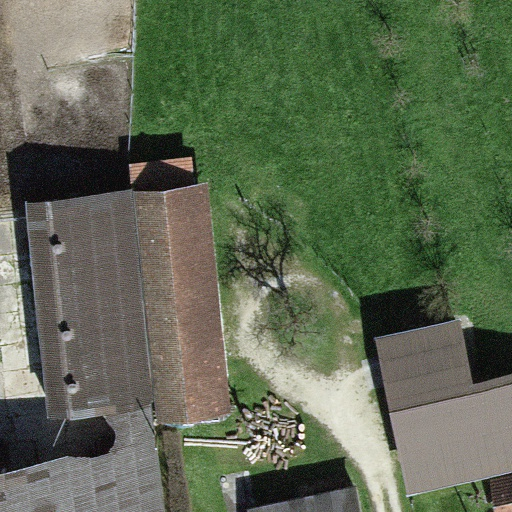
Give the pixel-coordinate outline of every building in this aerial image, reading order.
[(22,3),(0,6),(0,226),(53,219),(22,3)] [(220,395),(205,177),(56,188),(72,405),(220,395)] [(454,329),(381,346),(414,485),(511,462),(511,385),(470,395),(454,329)] [(511,511),(511,477),(499,480),(504,511),(511,511)] [(154,511),(147,478),(0,511),(154,511)] [(368,511),(366,495),(276,511),(368,511)]
